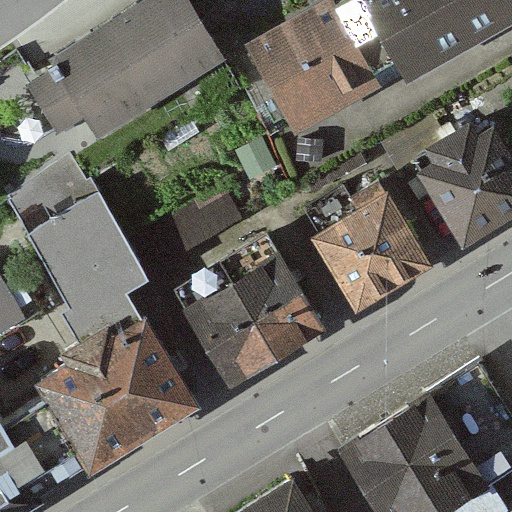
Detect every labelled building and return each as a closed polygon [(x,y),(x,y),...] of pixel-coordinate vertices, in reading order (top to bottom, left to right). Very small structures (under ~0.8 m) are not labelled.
[(221,60),(186,0),(157,0),(56,59),(62,71),(33,88),(68,149),(221,60)] [(511,22),(511,0),(367,0),(412,78),(511,22)] [(383,90),(334,2),(250,49),(299,136),(383,90)] [(511,205),(511,154),(493,123),(418,168),(460,237),(511,205)] [(431,262),(386,194),(315,240),(360,308),(431,262)] [(150,280),(102,199),(34,239),(91,334),(30,370),(91,472),(202,406),(148,315),(134,323),(119,298),(150,280)] [(321,325),(280,258),(195,310),(237,377),(321,325)] [(511,462),(511,405),(484,360),(330,454),(365,511),(503,511),(504,511),(485,479),(511,462)] [(0,511),(3,511),(51,485),(7,411),(0,414),(0,511)] [(314,511),(293,478),(240,511),(314,511)]
